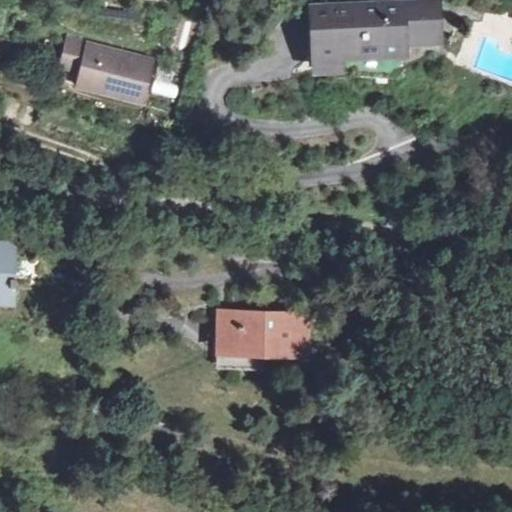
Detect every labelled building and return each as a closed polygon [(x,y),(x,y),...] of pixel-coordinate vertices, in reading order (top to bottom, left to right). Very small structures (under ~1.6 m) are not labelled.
[(436,4),(313,9),(315,65),(339,64),(338,49),(354,48),(355,53),(403,51),(403,41),(427,40),(437,29),(436,4)] [(154,61),(66,39),(59,66),(79,71),(75,85),(143,103),(154,61)] [(13,245),(0,244),(0,301),(11,302),(13,245)] [(388,265),(389,280),(416,277),(415,263),(388,265)] [(305,315),(228,313),(227,348),(282,350),(281,355),(304,356),(305,315)]
